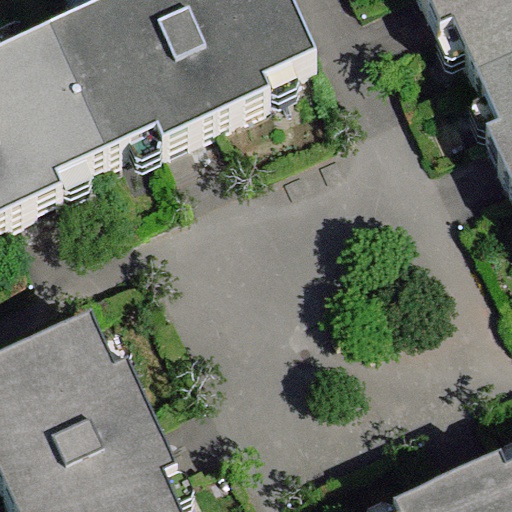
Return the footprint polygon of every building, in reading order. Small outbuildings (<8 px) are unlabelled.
[(52,53),(109,177),(159,154),(165,167),(221,142),(272,117),(266,105),(319,81),(281,0),(135,0),(97,18),(102,30),(52,53)] [(511,0),(418,0),(442,52),(455,47),(478,97),(511,81),(511,0)] [(0,242),(3,241),(65,212),(60,200),(109,177),(52,53),(2,76),(0,70),(0,242)] [(511,81),(478,97),(501,147),(488,153),(511,205),(511,81)] [(94,337),(0,379),(0,494),(8,511),(173,511),(167,497),(179,491),(152,430),(131,383),(117,388),(94,337)] [(511,511),(511,487),(509,489),(503,476),(446,502),(425,511),(511,511)]
